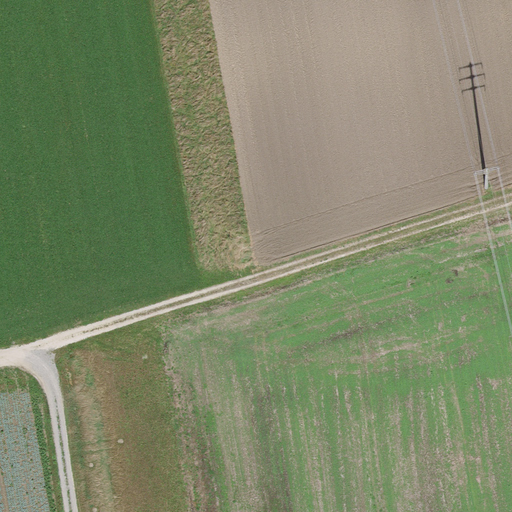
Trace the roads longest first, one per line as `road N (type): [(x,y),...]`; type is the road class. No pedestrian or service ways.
road 1 (track): [(0,359),(511,197)]
road 2 (track): [(70,511),(45,344)]
